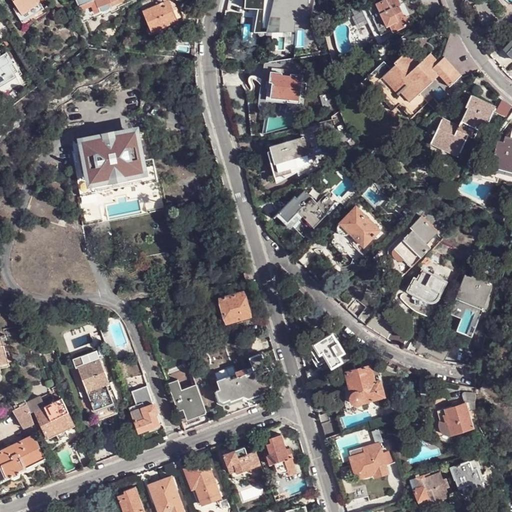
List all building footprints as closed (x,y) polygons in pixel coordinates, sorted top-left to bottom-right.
[(12,0),(20,13),(21,14),(22,13),(20,9),(34,1),(36,5),(37,4),(36,2),(39,0),(12,0)] [(94,0),(99,12),(100,12),(101,12),(109,9),(110,7),(111,7),(109,2),(114,0),(75,0),(78,6),(92,0),(94,0)] [(101,15),(102,16),(105,16),(119,10),(118,7),(116,3),(123,1),(123,0),(122,0),(114,0),(109,2),(111,7),(110,7),(109,9),(101,12),(100,12),(99,12),(101,15)] [(143,12),(152,33),(178,21),(173,10),(171,6),(168,0),(163,0),(165,3),(143,12)] [(178,21),(179,24),(182,23),(183,21),(183,18),(175,0),(172,0),(175,5),(177,9),(173,10),(178,21)] [(260,0),(260,8),(278,9),(278,1),(264,0),(260,0)] [(390,26),(393,32),(409,24),(406,15),(403,16),(398,6),(401,5),(398,0),(385,0),(376,5),(386,26),(386,27),(390,26)] [(480,0),(475,5),(485,27),(499,20),(489,0),(480,0)] [(20,9),(22,13),(36,5),(34,1),(20,9)] [(275,35),(287,36),(290,2),(278,1),(278,9),(260,8),(260,10),(250,9),(251,11),(252,13),(253,15),(255,17),(257,18),(259,18),(259,26),(271,27),(276,27),(275,35)] [(255,25),(259,26),(259,18),(257,18),(255,17),(253,15),(252,13),(251,11),(250,9),(249,9),(249,6),(246,6),(246,4),(244,4),(244,10),(244,13),(246,17),(250,20),(255,22),(255,25)] [(152,33),(153,35),(179,24),(178,21),(152,33)] [(259,33),(271,35),(271,27),(259,26),(255,25),(255,30),(256,33),(259,33)] [(386,27),(386,26),(383,27),(387,35),(393,32),(390,26),(386,27)] [(511,40),(503,50),(511,57),(511,55),(511,40)] [(399,90),(410,101),(439,74),(449,86),(461,74),(444,56),(439,61),(431,52),(419,62),(407,50),(394,62),(396,63),(382,76),(397,93),(399,90)] [(0,85),(15,77),(16,77),(10,67),(15,64),(15,63),(13,64),(6,53),(5,54),(6,55),(0,58),(0,85)] [(271,72),(273,61),(269,62),(266,63),(264,78),(270,77),(271,72)] [(251,65),(250,80),(264,78),(266,63),(251,65)] [(293,106),(296,106),(299,104),(301,101),(303,72),(293,70),(292,74),(290,74),(290,76),(282,75),(282,73),(271,72),(270,77),(270,82),(273,82),(271,97),(289,100),(289,101),(290,104),(293,106)] [(0,91),(4,90),(5,92),(14,87),(20,84),(16,77),(15,77),(0,85),(0,91)] [(264,115),(268,117),(271,97),(273,82),(270,82),(270,77),(264,78),(260,105),(260,107),(261,112),(264,115)] [(507,118),(511,111),(511,104),(499,94),(495,107),(494,109),(495,110),(494,111),(507,118)] [(494,109),(495,107),(470,96),(465,107),(468,109),(472,100),(494,109)] [(491,118),(494,111),(495,110),(494,109),(472,100),(468,109),(491,118)] [(202,115),(199,103),(191,104),(194,117),(202,115)] [(445,147),(461,153),(469,136),(470,133),(476,135),(480,127),(481,124),(487,127),(491,118),(468,109),(459,128),(458,131),(454,129),(455,126),(443,120),(433,141),(445,146),(445,147)] [(142,170),(140,161),(134,133),(85,143),(92,179),(92,180),(142,170)] [(269,151),(274,171),(278,171),(297,165),(305,164),(302,156),(308,154),(303,136),(271,145),(273,149),(269,151)] [(432,145),(443,150),(445,146),(433,141),(432,145)] [(499,142),(492,163),(511,168),(511,145),(507,144),(504,143),(499,142)] [(78,181),(81,197),(97,194),(97,192),(143,183),(143,185),(159,181),(154,158),(140,161),(142,170),(92,180),(92,179),(81,180),(78,181)] [(511,168),(492,163),(491,167),(511,173),(511,168)] [(299,170),(297,165),(278,171),(274,171),(277,182),(278,182),(299,170)] [(296,196),(290,202),(299,212),(303,216),(314,227),(328,214),(329,213),(306,190),(297,197),(296,196)] [(336,196),(332,192),(330,191),(325,196),(326,198),(328,200),(333,205),(339,200),(336,196)] [(258,205),(264,217),(265,217),(265,216),(276,209),(277,209),(274,205),(271,198),(264,203),(264,202),(258,205)] [(299,212),(290,202),(280,212),(287,220),(288,219),(290,222),(299,212)] [(355,237),(364,245),(370,239),(380,229),(357,206),(339,223),(338,226),(338,228),(338,230),(340,232),(341,233),(343,234),(345,234),(347,233),(348,232),(350,231),(355,237)] [(277,214),(291,228),(293,226),(300,218),(303,216),(299,212),(290,222),(288,219),(287,220),(280,212),(277,214)] [(400,262),(409,270),(431,248),(428,244),(439,234),(422,217),(411,228),(413,231),(410,233),(400,243),(397,247),(394,249),(391,247),(388,249),(388,250),(388,254),(390,257),(397,265),(400,262)] [(400,243),(410,233),(408,231),(398,241),(400,243)] [(375,243),(370,239),(364,245),(355,237),(351,240),(352,244),(355,246),(364,255),(375,243)] [(297,258),(305,266),(306,265),(318,254),(310,245),(308,248),(297,258)] [(397,265),(405,273),(409,270),(400,262),(397,265)] [(428,300),(432,300),(436,299),(439,296),(448,280),(435,273),(434,275),(423,270),(418,279),(414,278),(408,290),(427,299),(428,300)] [(246,280),(253,279),(251,271),(250,272),(244,274),(246,280)] [(459,291),(460,291),(484,301),(485,302),(492,284),(480,279),(474,277),(466,274),(459,291)] [(173,285),(175,295),(191,292),(189,282),(173,285)] [(484,301),(460,291),(459,295),(483,305),(484,301)] [(227,322),(228,323),(252,317),(250,308),(246,292),(222,298),(225,312),(224,312),(222,313),(221,316),(222,320),(224,321),(227,322)] [(358,298),(349,309),(354,314),(358,318),(366,325),(376,314),(368,307),(358,298)] [(376,314),(366,325),(379,333),(389,322),(377,313),(376,314)] [(255,316),(252,317),(228,323),(228,325),(255,319),(255,316)] [(8,344),(5,334),(0,335),(0,364),(9,361),(4,346),(8,344)] [(329,361),(333,367),(342,361),(339,356),(345,352),(338,341),(338,342),(332,334),(314,344),(321,354),(324,352),(329,361)] [(417,351),(422,354),(423,352),(427,354),(429,351),(444,360),(451,348),(426,334),(417,351)] [(324,360),(326,363),(329,361),(324,352),(321,354),(314,344),(311,346),(313,350),(316,354),(320,362),(324,360)] [(87,409),(90,418),(97,415),(95,409),(112,403),(114,407),(115,406),(109,390),(113,388),(111,382),(110,382),(109,382),(100,358),(97,349),(73,358),(76,367),(78,366),(93,407),(87,409)] [(220,399),(224,401),(231,398),(231,400),(243,396),(247,398),(263,393),(265,388),(273,385),(275,381),(270,367),(268,367),(262,353),(250,358),(253,367),(254,370),(244,374),(243,371),(230,375),(229,374),(217,378),(218,380),(217,380),(220,389),(217,390),(220,399)] [(355,404),(358,404),(361,403),(363,402),(374,399),(385,396),(381,380),(376,382),(375,376),(381,375),(377,363),(371,365),(363,367),(356,369),(346,371),(349,384),(352,394),(351,396),(351,398),(352,400),(353,402),(355,404)] [(307,373),(311,386),(322,378),(319,366),(307,373)] [(432,395),(434,379),(422,375),(420,382),(421,395),(432,395)] [(199,413),(205,411),(197,386),(182,392),(178,380),(168,383),(178,408),(184,406),(188,417),(199,413)] [(476,400),(476,393),(466,393),(464,394),(464,396),(466,403),(469,411),(476,409),(476,400)] [(10,403),(14,410),(27,403),(24,396),(10,403)] [(27,403),(30,413),(35,410),(45,406),(41,397),(27,403)] [(54,401),(45,406),(35,410),(48,438),(75,425),(62,397),(54,401)] [(143,402),(130,407),(139,432),(160,424),(156,414),(159,413),(156,404),(153,403),(145,406),(143,402)] [(386,404),(388,412),(396,409),(394,402),(386,404)] [(27,427),(32,435),(35,434),(35,435),(38,433),(30,413),(27,403),(14,410),(25,428),(27,427)] [(95,409),(97,415),(116,408),(115,406),(114,407),(112,403),(95,409)] [(445,433),(451,436),(474,428),(469,411),(466,403),(446,410),(448,415),(446,416),(446,418),(447,422),(442,420),(440,420),(439,423),(441,429),(445,433)] [(446,410),(440,411),(439,411),(439,412),(442,420),(447,422),(446,418),(446,416),(448,415),(446,410)] [(332,421),(322,424),(327,439),(343,433),(339,419),(332,421)] [(0,479),(11,474),(12,477),(21,473),(19,470),(26,467),(36,462),(47,456),(35,435),(35,434),(32,435),(0,451),(0,479)] [(281,471),(284,473),(290,470),(290,469),(296,466),(293,459),(295,458),(294,456),(290,457),(288,450),(287,448),(283,434),(272,438),(273,442),(269,444),(272,454),(270,455),(273,464),(277,463),(278,468),(281,471)] [(358,478),(362,479),(365,478),(374,475),(375,478),(389,474),(380,442),(363,447),(364,452),(360,453),(360,454),(350,457),(351,460),(355,474),(355,475),(358,478)] [(225,455),(234,480),(239,478),(244,476),(246,479),(250,478),(247,471),(262,465),(256,451),(248,454),(246,447),(225,455)] [(485,488),(478,469),(480,468),(477,459),(451,468),(458,488),(462,487),(463,489),(465,495),(485,488)] [(186,469),(190,480),(212,471),(208,461),(186,469)] [(26,467),(27,470),(38,465),(36,462),(26,467)] [(265,474),(262,465),(247,471),(250,478),(251,480),(265,474)] [(290,470),(284,473),(286,477),(298,473),(296,466),(290,469),(290,470)] [(418,504),(419,505),(420,505),(429,501),(430,503),(447,497),(449,496),(446,488),(444,484),(447,483),(445,479),(443,480),(439,472),(437,473),(436,470),(423,476),(424,477),(422,479),(420,476),(411,480),(419,503),(418,504)] [(197,488),(204,505),(222,498),(218,488),(221,487),(219,481),(216,482),(212,471),(190,480),(194,489),(197,488)] [(0,484),(11,479),(12,477),(11,474),(0,479),(0,484)] [(185,511),(172,477),(149,485),(156,504),(159,511),(185,511)] [(156,504),(149,485),(146,487),(153,505),(156,504)] [(119,496),(124,511),(145,511),(136,487),(125,491),(126,494),(119,496)] [(509,511),(511,511),(511,499),(498,504),(500,511),(505,510),(506,511),(509,511)]
